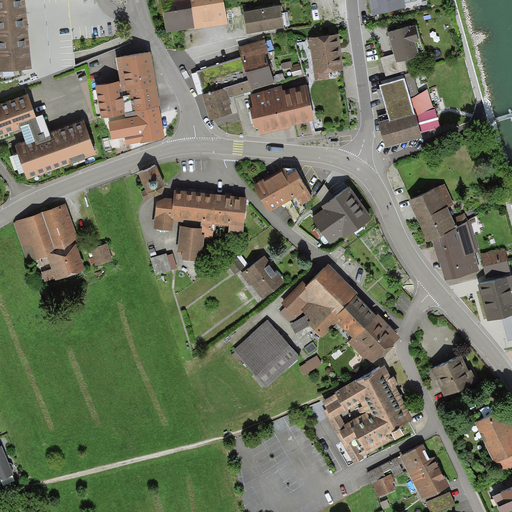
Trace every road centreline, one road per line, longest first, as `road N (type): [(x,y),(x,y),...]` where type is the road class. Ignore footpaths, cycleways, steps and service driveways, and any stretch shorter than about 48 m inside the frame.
road 1 (residential): [(222,147),(228,172),(280,228),(328,254),(405,332)]
road 2 (tertiary): [(199,145),(134,159),(0,217)]
road 3 (unclassified): [(405,332),(399,352),(475,511)]
road 4 (residential): [(355,164),(368,116),(352,0)]
road 5 (residential): [(199,145),(136,0)]
road 6 (residential): [(433,287),(355,164)]
road 7 (residential): [(355,164),(222,147)]
road 8 (residential): [(511,379),(433,287)]
